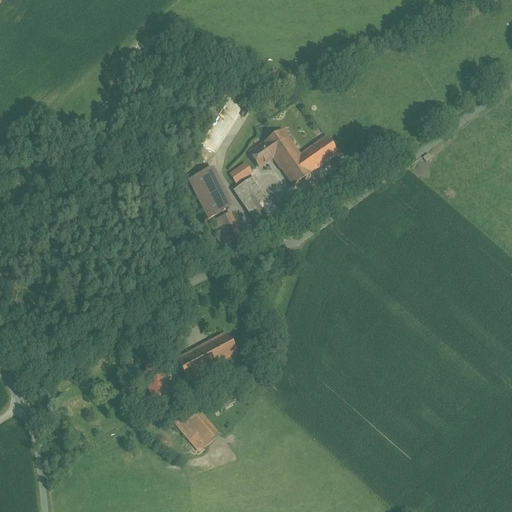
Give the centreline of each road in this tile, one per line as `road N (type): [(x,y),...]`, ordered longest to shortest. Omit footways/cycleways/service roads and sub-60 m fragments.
road 1 (unclassified): [(511,86),(327,225),(18,372),(10,385)]
road 2 (unclassified): [(10,385),(24,413),(41,511)]
